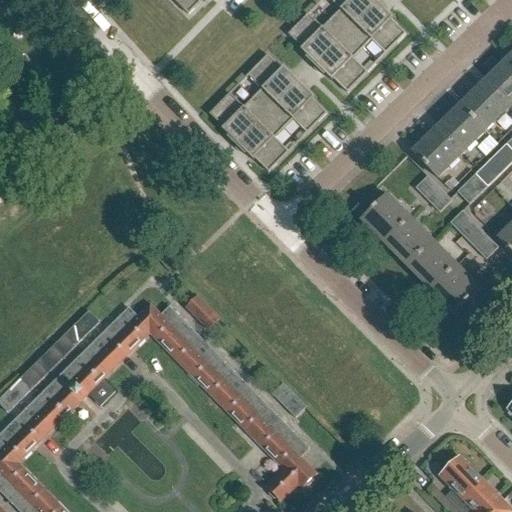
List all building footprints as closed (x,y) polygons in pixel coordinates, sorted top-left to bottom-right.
[(171,0),(188,16),(202,2),(204,4),(207,0),(171,0)] [(386,56),(406,36),(392,22),(393,20),(372,0),(328,0),(341,11),(322,30),(308,16),(288,36),(302,50),(301,52),(332,82),(333,81),(347,95),(368,74),(354,60),(372,42),(386,56)] [(307,136),(327,115),(313,101),(315,100),(283,69),(282,70),(268,57),(248,77),(262,91),(244,109),(230,95),(209,116),(224,130),(222,131),(253,162),(255,160),(269,174),(289,154),(275,140),(293,122),(307,136)] [(509,111),(511,107),(511,65),(507,60),(483,84),(460,107),(486,133),(509,111)] [(438,180),(486,133),(460,107),(412,154),(438,180)] [(511,165),(511,153),(506,148),(500,154),(511,166),(511,165)] [(511,166),(500,154),(494,160),(506,172),(511,166)] [(506,172),(494,160),(488,165),(500,178),(506,172)] [(500,178),(488,165),(482,171),(494,183),(500,178)] [(494,183),(482,171),(476,177),(488,189),(494,183)] [(488,189),(476,177),(470,183),(482,195),(488,189)] [(451,193),(458,185),(452,178),(444,186),(451,193)] [(422,198),(434,186),(428,179),(415,191),(422,198)] [(482,195),(470,183),(464,189),(476,201),(482,195)] [(428,204),(440,192),(434,186),(422,198),(428,204)] [(476,201),(464,189),(458,195),(470,207),(476,201)] [(434,210),(446,198),(440,192),(428,204),(434,210)] [(386,197),(372,211),(361,221),(359,223),(379,242),(390,231),(397,238),(386,249),(406,270),(433,244),(386,197)] [(101,247),(51,198),(23,226),(72,275),(76,272),(87,260),(97,270),(107,259),(98,250),(101,247)] [(440,216),(452,204),(446,198),(434,210),(440,216)] [(372,211),(363,202),(352,213),(361,221),(372,211)] [(463,214),(456,221),(462,227),(469,221),(463,214)] [(462,227),(456,221),(450,227),(456,233),(462,227)] [(468,233),(475,227),(469,221),(462,227),(468,233)] [(462,239),(468,233),(462,227),(456,233),(462,239)] [(468,245),(481,233),(475,227),(468,233),(462,239),(468,245)] [(511,227),(498,241),(511,255),(511,227)] [(474,251),(480,245),(487,239),(481,233),(468,245),(474,251)] [(486,251),(492,245),(487,239),(480,245),(486,251)] [(480,292),(433,244),(406,270),(454,317),(456,316),(466,305),(480,292)] [(486,263),(492,257),(486,251),(480,245),(474,251),(486,263)] [(498,251),(492,245),(486,251),(492,257),(498,251)] [(190,316),(203,304),(197,298),(185,310),(190,316)] [(196,322),(208,310),(203,304),(190,316),(196,322)] [(465,325),(475,314),(466,305),(456,316),(465,325)] [(149,334),(236,423),(249,410),(240,400),(250,391),(169,308),(160,317),(150,307),(137,319),(128,310),(0,434),(0,452),(1,453),(0,453),(0,495),(16,511),(61,511),(16,466),(149,334)] [(201,327),(214,315),(208,310),(196,322),(201,327)] [(88,315),(83,320),(93,331),(99,326),(88,315)] [(207,333),(220,321),(214,315),(201,327),(207,333)] [(93,331),(83,320),(77,326),(87,337),(93,331)] [(87,337),(77,326),(71,332),(81,343),(87,337)] [(81,343),(71,332),(65,337),(76,348),(81,343)] [(20,382),(14,387),(25,398),(31,392),(20,382)] [(25,398),(14,387),(8,393),(19,404),(25,398)] [(277,403),(289,393),(283,387),(271,397),(277,403)] [(293,435),(250,391),(240,400),(249,410),(236,423),(270,457),(293,435)] [(19,404),(8,393),(2,399),(13,409),(19,404)] [(283,409),(295,398),(289,393),(277,403),(283,409)] [(289,415),(300,404),(295,398),(283,409),(289,415)] [(13,409),(2,399),(0,401),(0,407),(7,415),(13,409)] [(295,420),(306,410),(300,404),(289,415),(295,420)] [(309,451),(293,435),(270,457),(285,473),(266,491),(269,493),(269,497),(273,501),(276,501),(279,504),(298,486),(303,490),(306,487),(309,487),(313,483),(313,480),(316,477),(300,461),(309,451)] [(445,501),(456,511),(480,511),(496,497),(460,460),(440,480),(453,493),(445,501)] [(511,511),(496,497),(480,511),(511,511)]
